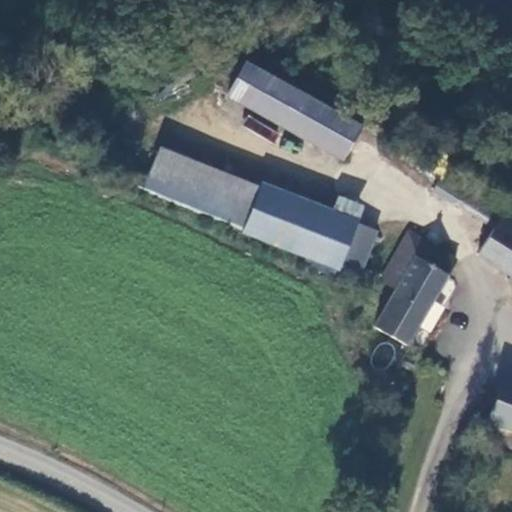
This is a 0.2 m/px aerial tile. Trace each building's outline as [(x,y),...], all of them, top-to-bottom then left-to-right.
[(215,105),(331,165),(346,136),(231,75),(215,105)] [(151,158),(137,197),(239,234),(252,193),(151,158)] [(471,177),(459,196),(498,220),(510,201),(471,177)] [(359,222),(254,185),(252,193),(239,234),(343,270),(359,222)] [(511,202),(510,201),(498,220),(478,251),(511,273),(511,202)] [(403,229),(378,277),(394,286),(373,325),(407,343),(454,256),(403,229)] [(486,418),(511,428),(511,381),(503,378),(486,418)] [(401,407),(398,408),(394,423),(403,425),(410,419),(411,415),(410,408),(401,407)]
